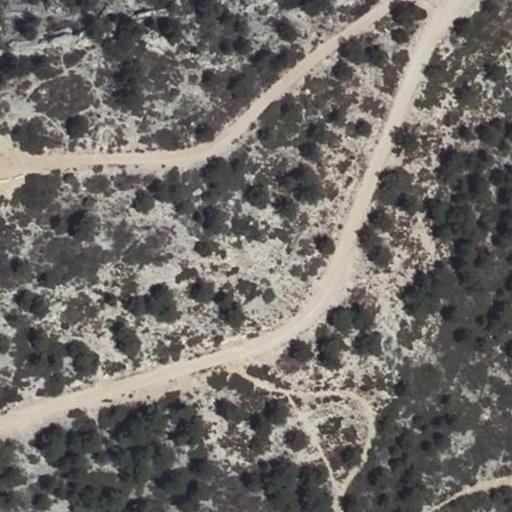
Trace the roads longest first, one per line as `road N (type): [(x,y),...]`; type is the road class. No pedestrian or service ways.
road 1 (track): [(0,414),(65,392),(205,366),(287,324),(322,282),(451,0)]
road 2 (track): [(422,0),(262,103),(217,146),(0,162)]
road 3 (track): [(205,366),(340,393),(367,421),(350,463),(344,511)]
